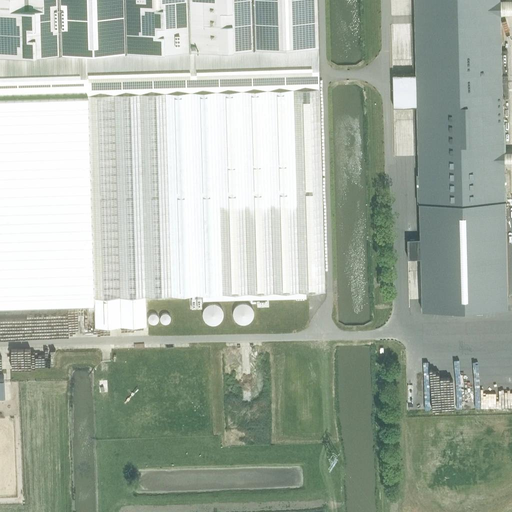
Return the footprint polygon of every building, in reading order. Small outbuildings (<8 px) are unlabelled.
[(0,0),(0,55),(62,54),(59,0),(0,0)] [(125,0),(59,0),(62,54),(127,53),(125,0)] [(125,0),(127,53),(62,54),(63,96),(89,95),(320,90),(319,48),(190,51),(188,0),(125,0)] [(188,0),(190,51),(319,48),(317,0),(188,0)] [(414,0),(416,74),(393,75),(393,107),(417,106),(418,156),(420,203),(419,203),(420,238),(407,238),(408,258),(421,257),(422,292),(422,307),(422,311),(459,310),(507,309),(506,253),(505,200),(502,98),(508,98),(508,76),(501,76),(501,72),(508,72),(507,50),(501,50),(499,0),(414,0)] [(0,96),(63,96),(62,54),(0,55),(0,96)] [(147,324),(146,296),(203,294),(203,300),(307,298),(307,292),(325,291),(320,90),(89,95),(94,298),(94,302),(95,326),(147,324)] [(0,305),(94,302),(94,298),(89,95),(63,96),(0,96),(0,305)] [(234,310),(241,322),(250,317),(243,305),(234,310)] [(8,308),(8,321),(32,321),(31,307),(8,308)] [(45,332),(44,307),(32,308),(33,333),(45,332)]
